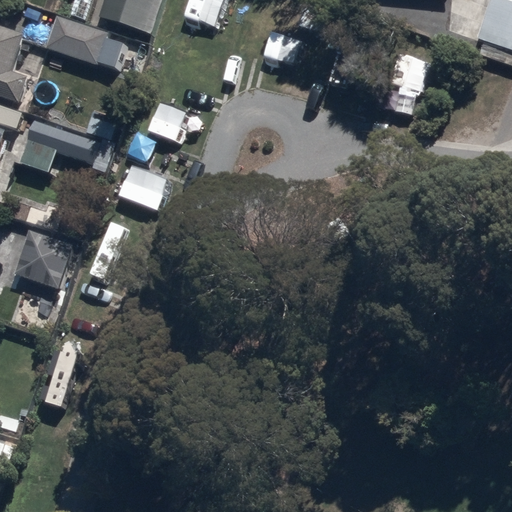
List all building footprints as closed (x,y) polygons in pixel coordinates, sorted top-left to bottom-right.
[(155,35),(165,0),(107,0),(102,18),(155,35)] [(511,63),(511,0),(492,0),(479,35),(488,39),(483,53),(511,63)] [(109,32),(60,16),(50,47),(98,63),(109,32)] [(0,96),(21,105),(33,75),(14,68),(28,33),(0,22),(0,96)] [(103,139),(37,119),(25,160),(32,162),(31,164),(53,170),(58,151),(96,162),(103,139)] [(0,211),(9,214),(14,201),(0,196),(0,186),(14,144),(3,140),(6,129),(0,127),(0,211)] [(76,245),(30,231),(18,270),(31,274),(29,279),(62,289),(76,245)]
